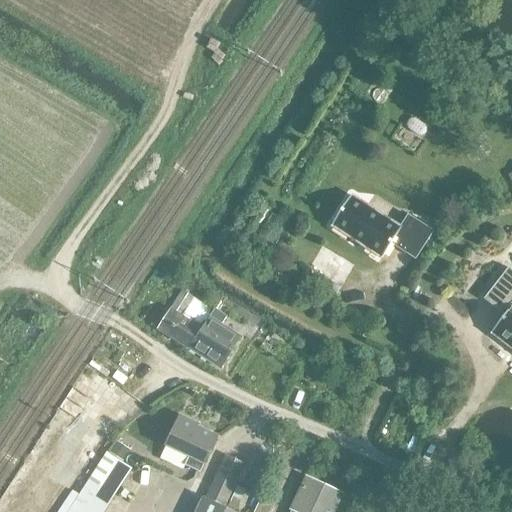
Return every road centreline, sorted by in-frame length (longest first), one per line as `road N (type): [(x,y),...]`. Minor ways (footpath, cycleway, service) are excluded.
road 1 (unclassified): [(489,511),(187,371),(47,284),(6,276)]
road 2 (track): [(211,0),(146,140),(47,284)]
